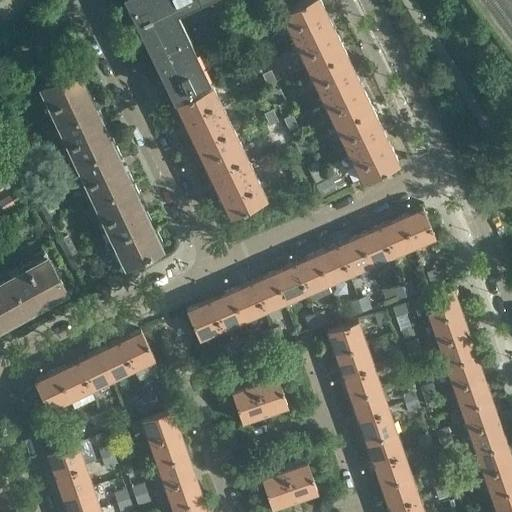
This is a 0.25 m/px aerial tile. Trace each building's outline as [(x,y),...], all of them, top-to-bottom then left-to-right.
[(206,78),(173,8),(189,0),(293,0),(295,2),(298,0),(125,0),(174,100),(176,99),(173,94),(206,78)] [(335,34),(332,26),(333,26),(328,15),(327,16),(323,8),(324,7),(320,0),(298,0),(295,2),(280,9),(307,66),(344,48),(337,33),(335,34)] [(362,90),(358,82),(360,81),(355,71),(353,71),(350,64),(351,63),(344,48),(307,66),(334,122),(371,104),(364,89),(362,90)] [(265,61),(260,49),(253,53),(258,65),(265,61)] [(257,77),(250,63),(243,67),(249,81),(257,77)] [(96,103),(92,94),(89,96),(82,80),(84,78),(80,70),(78,71),(76,68),(35,88),(48,115),(52,113),(58,124),(95,107),(93,104),(96,103)] [(275,81),(270,70),(263,74),(268,84),(275,81)] [(238,139),(223,107),(211,82),(176,99),(174,100),(182,116),(183,115),(187,123),(185,124),(190,134),(192,134),(195,141),(194,142),(201,157),(238,139)] [(389,145),(385,138),(387,137),(382,126),(380,127),(377,119),(378,119),(371,104),(334,122),(361,178),(398,160),(390,145),(389,145)] [(114,141),(110,132),(107,133),(100,118),(102,116),(98,108),(96,109),(95,107),(58,124),(63,135),(59,137),(67,153),(71,151),(76,162),(113,144),(112,142),(114,141)] [(277,120),(272,109),(265,113),(270,124),(277,120)] [(296,126),(290,114),(283,117),(289,130),(296,126)] [(26,131),(22,122),(12,126),(16,135),(26,131)] [(307,150),(301,137),(295,141),(301,153),(307,150)] [(265,196),(249,162),(238,139),(201,157),(208,172),(210,171),(214,179),(212,180),(217,190),(219,189),(222,197),(221,198),(228,214),(265,196)] [(132,179),(128,170),(126,171),(118,155),(120,154),(116,146),(114,147),(113,144),(76,162),(81,173),(77,175),(85,191),(89,189),(94,200),(131,182),(130,180),(132,179)] [(41,171),(37,161),(27,165),(31,174),(41,171)] [(304,176),(298,164),(290,168),(296,180),(304,176)] [(0,187),(9,182),(0,166),(0,187)] [(336,189),(329,174),(315,182),(322,196),(336,189)] [(150,217),(146,208),(144,209),(136,193),(138,192),(134,184),(132,185),(131,182),(94,200),(99,211),(95,213),(103,229),(107,227),(112,238),(149,220),(148,218),(150,217)] [(53,211),(49,202),(39,208),(44,216),(53,211)] [(435,236),(426,216),(422,206),(400,216),(413,246),(435,236)] [(46,219),(55,214),(53,211),(44,216),(46,219)] [(48,223),(57,218),(55,214),(46,219),(48,223)] [(413,246),(400,216),(378,225),(391,255),(413,246)] [(31,227),(27,219),(26,217),(22,219),(27,229),(31,227)] [(27,229),(22,219),(19,221),(24,231),(27,229)] [(161,246),(160,243),(162,242),(157,232),(155,233),(149,220),(112,238),(115,244),(111,246),(120,266),(161,246)] [(24,231),(19,221),(10,226),(15,236),(24,231)] [(391,255),(378,225),(357,234),(370,264),(391,255)] [(370,264),(357,234),(336,243),(349,273),(370,264)] [(72,245),(67,235),(57,240),(63,250),(72,245)] [(349,273),(336,243),(314,253),(327,282),(349,273)] [(64,254),(74,249),(72,245),(63,250),(64,254)] [(77,255),(74,249),(64,254),(68,260),(77,255)] [(65,290),(44,250),(17,265),(19,269),(8,274),(28,310),(31,309),(32,311),(40,307),(39,304),(54,296),(56,298),(64,294),(62,291),(65,290)] [(327,282),(314,253),(293,262),(306,292),(327,282)] [(70,263),(79,258),(77,255),(68,260),(70,263)] [(72,267),(81,262),(79,258),(70,263),(72,267)] [(306,292),(293,262),(272,271),(285,301),(306,292)] [(450,280),(446,268),(437,271),(441,283),(450,280)] [(285,301),(272,271),(251,280),(264,310),(285,301)] [(28,310),(8,274),(0,278),(0,328),(3,327),(2,325),(17,316),(19,318),(27,314),(26,312),(28,310)] [(264,310),(251,280),(229,289),(242,319),(264,310)] [(414,293),(410,280),(401,283),(405,295),(414,293)] [(405,295),(401,283),(392,286),(397,298),(405,295)] [(460,309),(452,286),(421,297),(429,320),(460,309)] [(242,319),(229,289),(208,299),(221,328),(242,319)] [(370,308),(366,295),(357,298),(362,311),(370,308)] [(362,311),(357,298),(349,301),(353,314),(362,311)] [(221,328),(208,299),(186,308),(199,338),(221,328)] [(408,311),(405,303),(392,307),(395,315),(408,311)] [(389,318),(386,309),(374,313),(377,322),(389,318)] [(468,331),(460,309),(429,320),(437,342),(468,331)] [(327,323),(322,310),(314,313),(318,326),(327,323)] [(318,326),(314,313),(305,316),(309,329),(318,326)] [(365,342),(357,319),(326,330),(334,353),(365,342)] [(283,338),(279,325),(270,328),(274,341),(283,338)] [(154,358),(143,334),(140,328),(118,339),(132,368),(154,358)] [(274,341),(270,328),(261,331),(266,344),(274,341)] [(475,353),(468,331),(437,342),(445,364),(475,353)] [(132,368),(118,339),(97,349),(112,378),(132,368)] [(420,347),(417,339),(405,343),(408,352),(420,347)] [(239,353),(235,341),(226,344),(231,356),(239,353)] [(373,364),(365,342),(334,353),(342,374),(373,364)] [(231,356),(226,344),(218,347),(222,359),(231,356)] [(402,354),(399,345),(386,349),(389,358),(402,354)] [(423,356),(420,347),(408,352),(411,360),(423,356)] [(112,378),(97,349),(77,359),(91,388),(112,378)] [(483,375),(475,353),(445,364),(452,385),(483,375)] [(405,362),(402,354),(389,358),(392,366),(405,362)] [(258,367),(254,355),(245,358),(250,370),(258,367)] [(250,370),(245,358),(237,361),(241,373),(250,370)] [(91,388),(77,359),(56,369),(70,398),(91,388)] [(380,386),(373,364),(342,374),(350,397),(380,386)] [(70,398),(56,369),(34,380),(48,409),(70,398)] [(287,405),(277,374),(254,382),(264,413),(287,405)] [(490,397),(483,375),(452,385),(460,407),(490,397)] [(264,413),(254,382),(231,390),(241,421),(264,413)] [(435,391),(432,382),(420,387),(423,395),(435,391)] [(388,408),(380,386),(350,397),(357,418),(388,408)] [(417,398),(414,389),(402,393),(405,402),(417,398)] [(438,399),(435,391),(423,395),(426,404),(438,399)] [(156,407),(152,394),(143,397),(147,410),(156,407)] [(147,410),(143,397),(135,400),(139,413),(147,410)] [(498,418),(490,397),(460,407),(467,429),(498,418)] [(420,406),(417,398),(405,402),(407,410),(420,406)] [(179,430),(177,423),(172,407),(141,418),(149,441),(179,430)] [(395,430),(388,408),(357,418),(365,440),(395,430)] [(112,422),(108,410),(99,413),(103,425),(112,422)] [(103,425),(99,413),(91,416),(95,428),(103,425)] [(506,440),(498,418),(467,429),(475,451),(506,440)] [(81,432),(77,420),(68,423),(73,435),(81,432)] [(451,435),(448,426),(435,431),(438,439),(451,435)] [(187,452),(182,438),(179,430),(149,441),(156,463),(187,452)] [(403,452),(395,430),(365,440),(372,462),(403,452)] [(432,441),(429,433),(417,437),(420,445),(432,441)] [(453,443),(451,435),(438,439),(441,448),(453,443)] [(132,447),(129,438),(117,443),(119,451),(132,447)] [(84,463),(76,440),(46,451),(54,474),(84,463)] [(511,462),(511,458),(506,440),(475,451),(482,473),(511,462)] [(288,453),(284,441),(275,444),(279,456),(288,453)] [(435,450),(432,441),(420,445),(423,454),(435,450)] [(279,456),(275,444),(267,447),(271,459),(279,456)] [(114,453),(111,445),(98,449),(101,457),(114,453)] [(135,455),(132,447),(119,451),(122,460),(135,455)] [(195,474),(192,466),(187,452),(156,463),(164,485),(195,474)] [(411,473),(403,452),(372,462),(380,484),(411,473)] [(117,462),(114,453),(101,457),(104,466),(117,462)] [(317,491),(306,460),(284,468),(294,499),(317,491)] [(511,487),(511,462),(482,473),(490,495),(511,487)] [(92,485),(84,463),(54,474),(61,496),(92,485)] [(294,499),(284,468),(261,476),(271,507),(294,499)] [(466,479),(463,470),(450,474),(453,483),(466,479)] [(418,495),(411,473),(380,484),(387,506),(418,495)] [(202,496),(197,482),(195,474),(164,485),(171,507),(202,496)] [(447,485),(444,477),(432,481),(435,489),(447,485)] [(469,487),(466,479),(453,483),(456,491),(469,487)] [(147,491),(144,482),(132,486),(135,495),(147,491)] [(85,511),(100,507),(92,485),(61,496),(66,511),(85,511)] [(450,494),(447,485),(435,489),(438,498),(450,494)] [(508,511),(511,511),(511,487),(490,495),(496,511),(508,511)] [(129,497),(126,488),(114,493),(117,501),(129,497)] [(150,499),(147,491),(135,495),(138,503),(150,499)] [(423,511),(418,495),(387,506),(389,511),(423,511)] [(207,511),(207,510),(202,496),(171,507),(173,511),(207,511)] [(132,505),(129,497),(117,501),(120,510),(132,505)]
